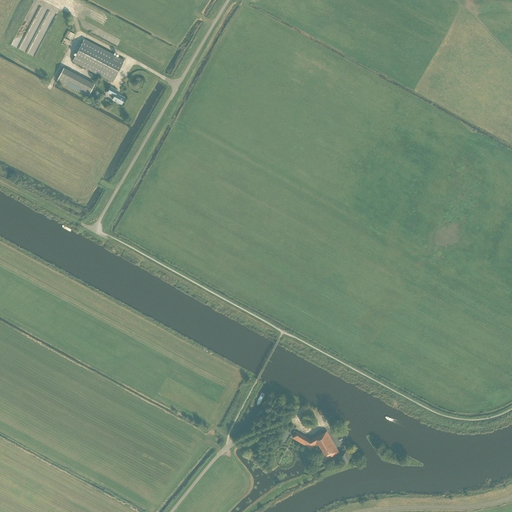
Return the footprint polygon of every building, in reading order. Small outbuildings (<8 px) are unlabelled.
[(91,8),(87,17),(102,24),(106,14),(91,8)] [(25,30),(19,27),(16,34),(22,37),(25,30)] [(71,39),(72,36),(70,35),(71,31),(67,30),(64,36),(71,39)] [(17,46),(19,43),(18,42),(20,39),(15,36),(11,42),(17,46)] [(110,42),(117,45),(120,40),(112,37),(110,42)] [(124,61),(84,39),(72,62),(113,83),(124,61)] [(95,84),(63,68),(57,81),(88,97),(95,84)] [(117,91),(110,87),(107,93),(114,96),(112,100),(121,105),(125,98),(116,93),(117,91)] [(293,438),(311,448),(319,443),(323,451),(320,453),(324,461),(338,453),(326,432),(323,434),(311,440),(297,432),(293,438)] [(348,459),(350,458),(346,451),(338,456),(342,463),(344,462),(344,463),(348,460),(348,459)]
